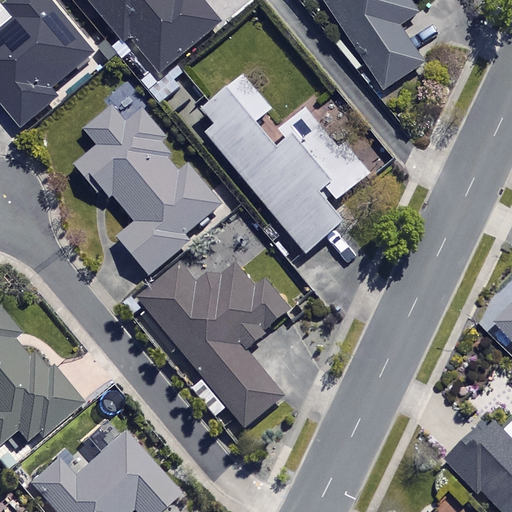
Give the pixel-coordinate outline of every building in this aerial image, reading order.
[(0,107),(18,131),(56,101),(57,89),(94,57),(49,0),(10,0),(6,3),(18,19),(0,33),(0,107)] [(159,74),(220,23),(201,0),(87,0),(123,43),(129,38),(159,74)] [(401,25),(421,12),(412,0),(324,0),(383,91),(425,63),(401,25)] [(273,110),(243,75),(203,109),(216,126),(206,134),(306,253),(345,221),(333,206),(371,175),(345,144),(340,148),(306,108),(280,130),(288,139),(277,148),(256,123),(273,110)] [(172,147),(130,95),(86,130),(99,147),(77,166),(100,195),(108,188),(137,225),(120,238),(149,275),(187,245),(181,237),(222,205),(188,163),(177,171),(163,154),(172,147)] [(256,228),(240,208),(224,222),(241,241),(256,228)] [(200,285),(182,264),(140,299),(246,428),(284,397),(244,349),(290,310),(267,282),(256,290),(231,260),(200,285)] [(19,328),(0,305),(0,442),(14,430),(28,446),(79,404),(36,352),(27,360),(8,337),(19,328)] [(511,307),(495,324),(511,342),(511,307)] [(511,511),(511,443),(488,419),(446,461),(479,494),(482,491),(503,511),(511,511)] [(129,511),(131,511),(132,511),(154,511),(177,493),(114,421),(85,446),(91,453),(68,473),(56,460),(28,484),(53,511),(129,511)]
